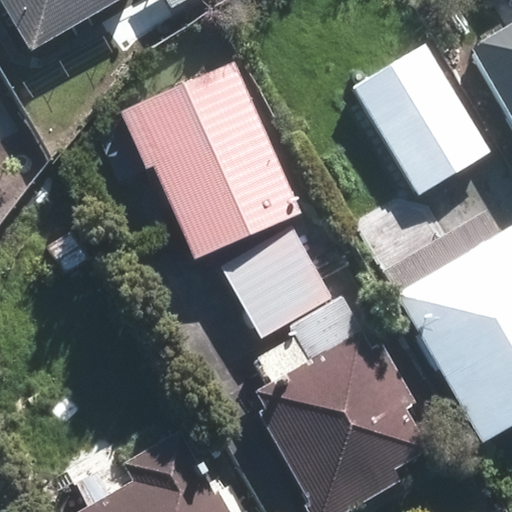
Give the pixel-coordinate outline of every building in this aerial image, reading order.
[(0,0),(0,43),(79,0),(0,0)] [(511,0),(456,0),(472,25),(511,0)] [(261,231),(181,50),(70,98),(148,277),(174,266),(210,348),(280,317),(245,238),(261,231)] [(446,162),(371,56),(281,118),(356,225),(446,162)] [(511,418),(511,292),(477,226),(330,303),(387,409),(415,394),(446,453),(511,418)] [(382,453),(322,349),(205,418),(260,511),(342,511),(365,499),(349,472),(382,453)] [(180,511),(141,450),(41,511),(180,511)]
